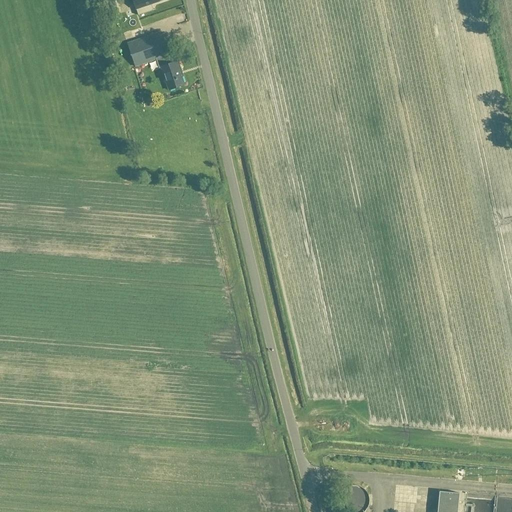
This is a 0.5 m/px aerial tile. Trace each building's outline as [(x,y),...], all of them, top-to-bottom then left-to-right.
[(111,0),(106,2),(105,2),(109,17),(119,14),(116,2),(115,0),(111,0)] [(151,5),(159,2),(158,0),(132,0),(138,16),(153,11),(153,10),(151,11),(150,7),(151,5)] [(133,32),(134,37),(146,33),(145,28),(133,32)] [(169,90),(184,85),(179,70),(181,69),(178,61),(167,65),(165,57),(167,56),(159,32),(128,43),(136,67),(156,60),(159,68),(161,68),(169,90)] [(437,511),(457,511),(459,494),(439,492),(437,511)]
